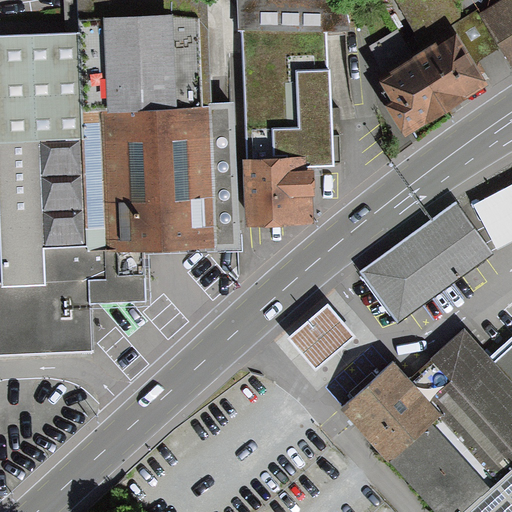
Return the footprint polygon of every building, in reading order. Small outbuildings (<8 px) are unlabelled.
[(329,0),(236,0),(238,35),(331,30),(329,0)] [(456,0),(386,0),(411,41),(456,15),(456,0)] [(511,0),(488,0),(469,12),(506,71),(511,67),(511,0)] [(205,101),(201,19),(73,25),(73,26),(77,107),(205,101)] [(77,107),(73,26),(0,29),(0,285),(85,281),(84,256),(77,107)] [(303,168),(338,166),(331,30),(238,35),(235,35),(242,171),(303,168)] [(410,129),(482,81),(448,30),(376,78),(410,129)] [(141,253),(235,249),(228,100),(205,101),(77,107),(84,256),(141,253)] [(244,223),(306,220),(303,168),(242,171),(244,223)] [(511,179),(469,200),(490,244),(511,232),(511,179)] [(355,264),(394,321),(486,256),(447,200),(355,264)] [(86,304),(144,302),(141,253),(84,256),(85,281),(86,304)] [(0,355),(89,351),(86,304),(85,281),(0,285),(0,355)] [(290,328),(316,358),(354,324),(328,295),(290,328)] [(511,383),(494,363),(466,330),(408,380),(440,416),(499,481),(511,468),(511,383)] [(511,383),(511,346),(494,363),(511,383)] [(393,363),(341,409),(388,461),(440,416),(408,380),(393,363)] [(465,511),(499,481),(440,416),(388,461),(435,511),(465,511)] [(465,511),(511,511),(511,468),(499,481),(465,511)]
